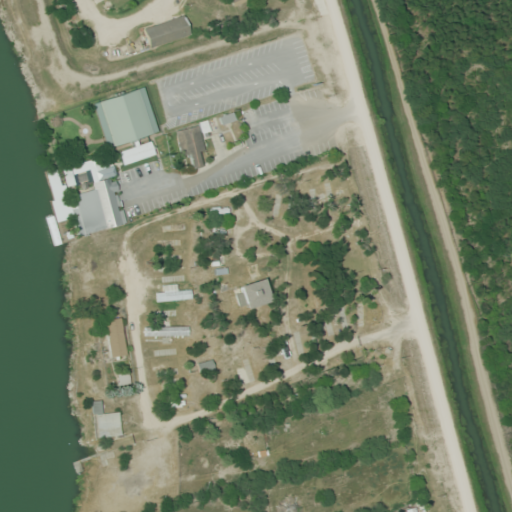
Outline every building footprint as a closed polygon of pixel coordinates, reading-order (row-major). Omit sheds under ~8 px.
[(181,16),(188,34),(150,47),(144,29),(181,16)] [(141,88),(155,130),(106,146),(92,104),(141,88)] [(196,126),(202,149),(197,150),(201,165),(191,168),(187,153),(182,154),(176,131),(196,126)] [(155,155),(150,140),(118,151),(122,166),(155,155)] [(59,166),(64,186),(73,184),(71,175),(88,170),(90,179),(114,173),(109,154),(59,166)] [(107,178),(108,182),(113,181),(115,190),(111,191),(120,223),(76,235),(69,209),(75,208),(71,195),(92,189),(91,183),(107,178)] [(222,252),(223,265),(210,265),(209,253),(222,252)] [(256,281),(262,298),(244,304),(239,287),(256,281)] [(189,290),(190,298),(156,301),(156,293),(163,292),(163,285),(176,284),(176,291),(189,290)] [(102,321),(117,319),(123,353),(108,355),(102,321)] [(144,327),(144,335),(187,334),(187,327),(170,327),(169,320),(154,320),(154,327),(144,327)] [(210,360),(212,369),(199,372),(197,364),(210,360)] [(89,403),(90,416),(95,415),(97,435),(117,433),(115,413),(102,415),(100,402),(89,403)]
